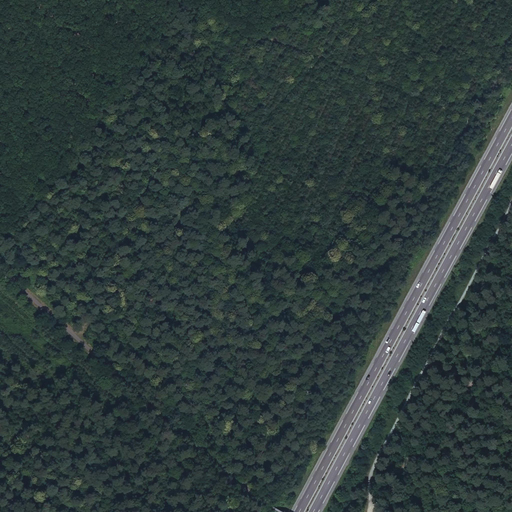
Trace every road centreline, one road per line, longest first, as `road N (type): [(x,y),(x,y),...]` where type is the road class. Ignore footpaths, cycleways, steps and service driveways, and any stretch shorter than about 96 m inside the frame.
road 1 (track): [(511,35),(270,488),(254,492)]
road 2 (trunk): [(511,117),(299,511)]
road 3 (trunk): [(314,511),(511,141)]
road 4 (track): [(511,338),(382,487),(370,511)]
